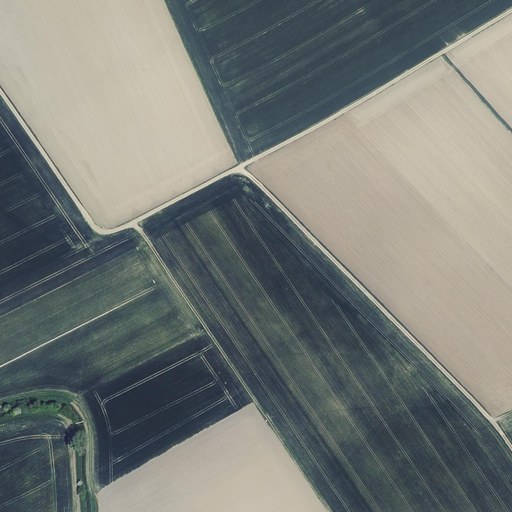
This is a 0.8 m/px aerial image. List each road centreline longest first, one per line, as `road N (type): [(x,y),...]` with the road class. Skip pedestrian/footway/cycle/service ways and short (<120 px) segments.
road 1 (track): [(0,90),(90,223),(110,232),(235,170),(511,10)]
road 2 (track): [(238,168),(480,407),(511,450)]
road 3 (track): [(131,223),(330,511)]
